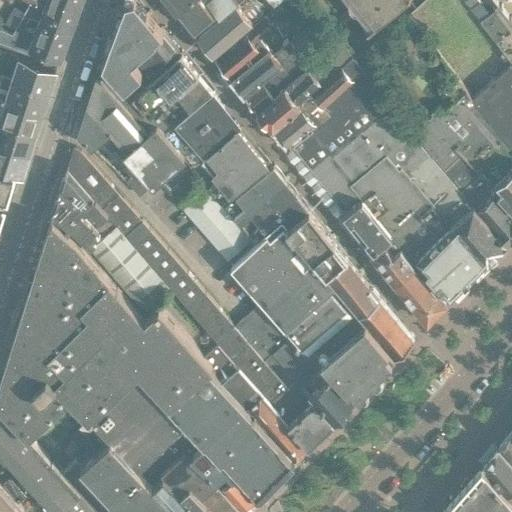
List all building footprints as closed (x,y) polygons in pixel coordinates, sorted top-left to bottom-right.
[(80,0),(30,0),(29,3),(73,19),(80,0)] [(124,0),(111,34),(101,61),(123,84),(132,95),(151,77),(142,67),(133,58),(163,29),(139,0),(124,0)] [(190,24),(196,32),(229,3),(232,0),(170,0),(176,8),(180,5),(191,23),(190,24)] [(232,0),(229,3),(196,32),(212,54),(263,11),(253,0),(232,0)] [(358,0),(376,22),(402,0),(358,0)] [(511,143),(511,78),(447,0),(424,0),(409,14),(410,15),(418,26),(462,83),(511,143)] [(478,0),(464,0),(471,8),(480,1),(478,0)] [(33,47),(58,55),(60,56),(73,19),(29,3),(29,4),(27,3),(14,30),(0,24),(0,39),(32,51),(33,47)] [(481,16),(496,36),(511,23),(511,22),(498,3),(481,16)] [(244,94),(295,51),(296,52),(298,50),(289,39),(272,53),(259,36),(273,24),(264,14),(245,32),(215,57),(229,77),(244,94)] [(415,29),(418,26),(410,15),(400,24),(402,27),(415,29)] [(325,64),(333,72),(352,55),(330,26),(321,33),(337,54),(325,64)] [(181,49),(163,29),(133,58),(142,67),(151,77),(181,49)] [(181,49),(151,77),(132,95),(151,116),(199,71),(181,49)] [(256,108),(291,77),(307,64),(296,52),(295,51),(244,94),(256,108)] [(13,77),(49,89),(56,67),(9,52),(6,61),(17,65),(13,77)] [(370,195),(365,199),(372,208),(373,208),(396,191),(410,209),(395,221),(407,236),(437,206),(451,222),(473,202),(443,168),(445,167),(445,166),(412,132),(414,130),(392,103),(352,55),(333,72),(307,96),(299,103),(314,121),(287,143),(290,147),(313,128),(365,193),(367,192),(370,195)] [(151,116),(132,95),(123,84),(101,61),(78,131),(80,132),(92,145),(101,137),(112,149),(115,146),(120,151),(124,148),(155,120),(151,116)] [(314,74),(307,64),(291,77),(307,96),(333,72),(325,64),(314,74)] [(151,116),(155,120),(164,130),(213,88),(199,71),(151,116)] [(42,109),(49,89),(13,77),(9,76),(6,85),(10,86),(7,98),(42,109)] [(272,128),(299,103),(307,96),(291,77),(256,108),(272,128)] [(491,183),(511,165),(511,144),(489,117),(474,98),(472,96),(462,84),(451,95),(455,99),(440,114),(435,110),(434,111),(429,112),(430,115),(427,118),(422,119),(423,122),(420,125),(415,126),(416,129),(414,130),(412,132),(445,166),(460,151),(491,183)] [(213,88),(164,130),(186,154),(193,162),(200,156),(238,125),(237,124),(235,125),(221,107),(224,104),(213,91),(214,90),(213,88)] [(0,105),(4,107),(0,118),(36,130),(42,109),(7,98),(3,96),(0,103),(0,105)] [(314,121),(299,103),(272,128),(286,144),(287,143),(314,121)] [(0,141),(29,151),(36,130),(0,118),(0,141)] [(154,182),(186,154),(164,130),(155,120),(124,148),(141,167),(154,182)] [(268,162),(238,125),(200,156),(230,193),(268,162)] [(290,147),(342,212),(362,196),(365,199),(370,195),(367,192),(365,193),(313,128),(290,147)] [(0,165),(22,173),(29,151),(0,141),(0,165)] [(74,144),(67,165),(103,207),(119,193),(80,149),(74,144)] [(473,202),(506,240),(511,234),(511,205),(491,183),(460,151),(445,166),(445,167),(443,168),(473,202)] [(245,198),(251,205),(285,177),(273,162),(249,183),(255,190),(245,198)] [(103,207),(67,165),(52,211),(72,227),(82,239),(110,215),(103,207)] [(511,165),(491,183),(511,205),(511,165)] [(0,217),(4,203),(2,203),(4,195),(7,195),(14,172),(0,167),(0,217)] [(141,167),(126,181),(141,194),(154,182),(141,167)] [(259,210),(266,204),(272,211),(273,212),(297,192),(285,177),(251,205),(255,210),(258,208),(259,210)] [(226,258),(250,236),(205,187),(182,209),(226,258)] [(392,233),(391,234),(384,240),(393,251),(400,245),(414,262),(414,261),(429,280),(432,277),(450,296),(484,260),(451,222),(437,206),(407,236),(395,221),(410,209),(396,191),(373,208),(372,208),(392,233)] [(288,224),(291,221),(309,206),(297,192),(273,212),(272,211),(269,214),(271,216),(268,218),(271,221),(280,214),(288,224)] [(309,442),(334,417),(297,375),(287,384),(235,325),(194,278),(119,193),(103,207),(110,215),(116,222),(114,224),(169,285),(263,391),(309,442)] [(342,212),(341,213),(351,225),(372,208),(365,199),(362,196),(342,212)] [(473,202),(451,222),(484,260),(506,240),(473,202)] [(414,335),(380,294),(309,206),(291,221),(316,252),(312,256),(395,353),(414,335)] [(392,233),(372,208),(351,225),(371,250),(384,240),(391,234),(392,233)] [(259,493),(293,458),(295,456),(246,406),(248,405),(211,363),(212,362),(159,303),(145,317),(76,237),(68,230),(72,227),(52,211),(0,376),(0,394),(33,431),(70,394),(73,397),(74,397),(88,412),(87,413),(89,415),(90,414),(100,426),(109,435),(139,466),(173,434),(187,422),(221,458),(224,456),(259,493)] [(356,394),(395,353),(312,256),(283,222),(265,237),(263,235),(230,264),(262,299),(308,352),(314,347),(356,394)] [(144,307),(169,285),(114,224),(101,236),(100,235),(90,246),(144,307)] [(384,240),(371,250),(427,319),(446,300),(429,280),(414,261),(414,262),(400,245),(393,251),(384,240)] [(334,417),(336,414),(356,394),(314,347),(308,352),(262,299),(235,325),(287,384),(297,375),(334,417)] [(263,391),(248,405),(246,406),(295,456),(309,442),(263,391)] [(99,511),(65,474),(0,402),(0,450),(56,511),(99,511)] [(88,415),(73,428),(93,449),(107,435),(88,415)] [(244,508),(259,493),(224,456),(221,458),(187,422),(173,434),(189,452),(244,508)] [(511,425),(498,443),(511,458),(511,425)] [(189,452),(173,434),(139,466),(152,480),(163,470),(181,489),(190,480),(207,498),(203,502),(213,511),(240,511),(244,508),(189,452)] [(183,511),(152,480),(139,466),(109,435),(81,461),(118,502),(126,511),(183,511)] [(511,458),(498,443),(482,463),(511,496),(511,458)] [(99,511),(126,511),(118,502),(81,461),(65,474),(99,511)] [(511,511),(511,496),(482,463),(445,505),(451,511),(511,511)] [(152,480),(183,511),(213,511),(203,502),(207,498),(190,480),(181,489),(163,470),(152,480)] [(28,511),(0,481),(0,511),(28,511)]
